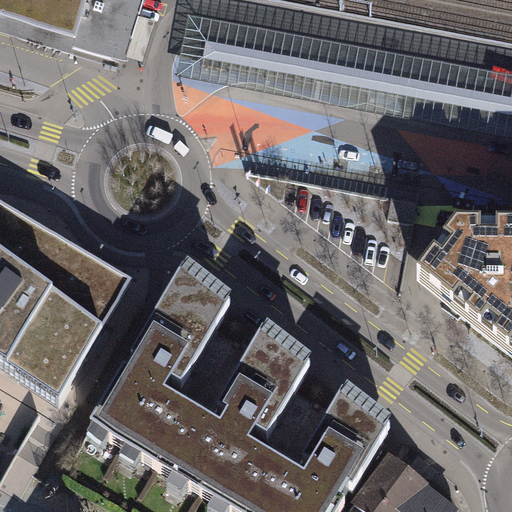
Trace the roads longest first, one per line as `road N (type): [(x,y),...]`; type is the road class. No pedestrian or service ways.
road 1 (primary): [(165,233),(193,242),(499,481)]
road 2 (primary): [(511,435),(379,344),(197,193)]
road 3 (residential): [(511,168),(237,120),(204,120),(172,138)]
